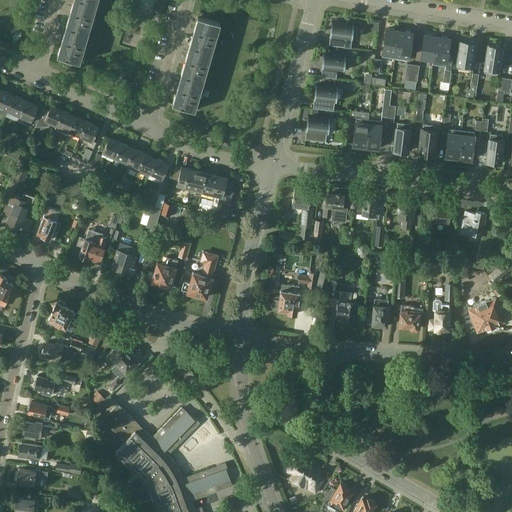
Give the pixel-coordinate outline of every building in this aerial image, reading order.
[(81,0),(73,0),(66,27),(87,33),(96,4),(81,0)] [(197,17),(189,46),(211,52),(219,24),(220,24),(220,23),(197,16),(197,17)] [(331,22),(329,45),(344,47),(349,48),(350,38),(351,38),(351,37),(356,37),(357,26),(353,26),(353,25),(331,22)] [(79,62),(87,33),(66,27),(57,55),(56,56),(79,63),(79,62)] [(382,56),(395,58),(399,31),(395,30),(395,29),(388,28),(388,29),(386,29),(382,56)] [(399,31),(395,58),(407,60),(412,33),(410,33),(410,31),(405,31),(405,32),(399,31)] [(432,64),(437,37),(433,36),(433,35),(426,34),(426,35),(424,35),(420,58),(433,60),(432,64)] [(441,38),(437,37),(432,64),(445,66),(450,39),(448,39),(448,37),(441,36),(441,38)] [(467,42),(461,41),(456,68),(470,70),(471,61),(474,61),(476,52),(475,52),(472,52),(474,41),(467,40),(467,42)] [(494,46),(488,45),(484,72),(497,75),(498,65),(502,66),(503,56),(502,56),(500,56),(501,47),(499,47),(500,45),(494,45),(494,46)] [(189,46),(181,75),(202,81),(211,52),(189,46)] [(323,53),(321,77),(336,78),(337,69),(343,69),(343,68),(348,69),(349,58),(345,57),(345,56),(323,53)] [(381,59),(374,58),(372,71),(379,72),(381,59)] [(410,81),(413,64),(407,63),(404,80),(410,81)] [(413,64),(410,81),(417,82),(419,65),(413,64)] [(449,83),(451,70),(445,69),(443,82),(449,83)] [(477,86),(479,74),(472,73),(470,85),(477,86)] [(202,81),(181,75),(172,104),(171,103),(171,104),(194,111),(195,110),(194,110),(202,81)] [(504,93),(506,78),(500,77),(498,90),(504,91),(504,93)] [(316,85),(313,108),(333,110),(335,101),(337,88),(316,85)] [(2,91),(0,94),(0,107),(7,111),(13,96),(2,91)] [(7,111),(19,116),(25,101),(13,96),(7,111)] [(37,107),(25,101),(19,116),(31,121),(37,107)] [(56,126),(63,111),(51,106),(48,112),(42,109),(39,116),(37,115),(34,120),(37,121),(34,127),(47,127),(49,123),(56,126)] [(63,111),(56,126),(54,130),(66,135),(68,131),(74,116),(63,111)] [(74,116),(68,131),(80,136),(86,122),(74,116)] [(308,116),(305,139),(325,142),(327,132),(329,119),(308,116)] [(365,147),(369,119),(356,117),(352,145),(354,145),(354,147),(361,147),(361,146),(365,147)] [(369,119),(365,147),(369,147),(369,148),(376,149),(376,148),(378,148),(381,121),(369,119)] [(98,127),(86,122),(80,136),(87,139),(86,142),(87,146),(93,149),(96,143),(92,141),(98,127)] [(401,151),(407,152),(410,124),(397,122),(396,132),(393,131),(391,141),(392,141),(395,141),(394,150),(393,151),(401,152),(401,151)] [(428,154),(434,155),(437,130),(436,130),(436,126),(423,124),(422,129),(421,129),(418,153),(423,153),(423,155),(428,156),(428,154)] [(458,158),(461,130),(448,129),(445,156),(447,156),(447,158),(454,159),(454,157),(458,158)] [(461,130),(458,158),(462,158),(462,160),(469,160),(469,159),(471,159),(474,132),(461,130)] [(8,138),(9,138),(10,134),(3,131),(1,137),(1,142),(8,142),(8,138)] [(494,162),(500,163),(503,135),(490,134),(489,143),(485,143),(484,152),(485,152),(487,152),(486,161),(487,161),(486,163),(493,163),(494,162)] [(102,153),(114,158),(121,143),(109,138),(102,153)] [(132,149),(121,143),(114,158),(126,163),(132,149)] [(86,164),(92,151),(86,149),(80,162),(86,164)] [(132,149),(126,163),(124,167),(136,173),(144,154),(132,149)] [(103,156),(97,154),(92,167),(97,169),(103,156)] [(150,174),(156,159),(144,154),(136,173),(148,178),(150,174)] [(19,159),(16,167),(12,178),(23,183),(27,171),(22,169),(25,162),(19,159)] [(168,164),(156,159),(150,174),(156,177),(154,181),(160,183),(162,179),(168,164)] [(184,187),(201,192),(206,173),(196,171),(196,170),(181,166),(177,186),(184,188),(184,187)] [(226,178),(206,173),(201,192),(220,196),(218,206),(217,206),(215,213),(226,216),(235,182),(226,179),(227,178),(226,178)] [(61,176),(55,174),(50,186),(55,189),(61,176)] [(55,189),(61,191),(66,179),(61,176),(55,189)] [(72,181),(66,179),(61,191),(66,194),(72,181)] [(72,196),(77,183),(72,181),(66,194),(72,196)] [(83,186),(77,183),(72,196),(77,199),(83,186)] [(83,201),(88,188),(83,186),(77,199),(83,201)] [(66,195),(50,188),(45,199),(54,203),(55,201),(62,204),(66,195)] [(302,208),(299,240),(311,242),(312,235),(309,235),(313,203),(309,202),(311,192),(294,190),(292,206),(302,208)] [(33,204),(20,200),(21,198),(11,194),(6,206),(12,208),(6,223),(19,228),(20,227),(27,230),(31,221),(26,219),(33,204)] [(155,207),(161,209),(165,196),(159,194),(155,207)] [(346,208),(342,208),(343,196),(326,194),(325,204),(324,204),(323,216),(329,217),(330,215),(332,215),(332,217),(345,219),(346,208)] [(369,218),(374,219),(379,219),(380,209),(375,208),(376,200),(363,198),(363,205),(357,204),(356,213),(369,215),(369,218)] [(168,214),(171,204),(164,202),(161,212),(168,214)] [(402,228),(409,229),(411,219),(412,219),(414,204),(399,203),(398,217),(403,218),(402,228)] [(49,238),(54,239),(60,224),(56,222),(56,221),(59,212),(47,207),(44,215),(43,215),(37,232),(41,234),(41,235),(42,237),(47,239),(49,238)] [(159,209),(151,207),(145,225),(153,228),(159,209)] [(428,207),(427,220),(426,228),(436,229),(437,222),(448,223),(450,210),(428,207)] [(470,230),(470,234),(480,236),(482,228),(485,229),(486,221),(483,220),(485,213),(476,211),(476,213),(465,211),(461,228),(470,230)] [(319,242),(321,233),(322,222),(315,221),(313,242),(319,242)] [(380,247),(383,226),(376,225),(373,246),(380,247)] [(484,230),(481,245),(488,246),(491,231),(484,230)] [(490,234),(488,244),(496,246),(498,236),(490,234)] [(87,259),(99,263),(105,245),(104,245),(106,239),(96,235),(94,242),(84,238),(84,239),(79,238),(76,245),(81,247),(78,256),(79,256),(80,258),(84,260),(87,259)] [(177,257),(184,260),(189,243),(182,241),(177,257)] [(130,273),(135,275),(137,266),(133,265),(138,249),(119,243),(117,250),(116,249),(111,267),(130,274),(130,273)] [(396,271),(397,257),(378,255),(378,261),(390,262),(389,270),(396,271)] [(167,256),(165,265),(156,263),(154,273),(147,271),(145,280),(151,282),(151,283),(162,286),(163,289),(166,289),(168,288),(170,288),(175,268),(176,263),(177,259),(167,256)] [(485,259),(478,257),(476,266),(483,267),(485,259)] [(487,274),(494,282),(511,267),(505,259),(487,274)] [(337,260),(333,279),(330,289),(338,291),(344,262),(337,260)] [(204,297),(206,298),(211,278),(214,266),(206,263),(203,276),(193,273),(190,283),(183,281),(181,289),(188,291),(187,293),(189,293),(190,296),(193,297),(195,295),(199,296),(199,298),(202,299),(204,297)] [(308,276),(298,275),(297,282),(307,283),(307,287),(314,288),(316,273),(309,272),(308,276)] [(320,272),(319,277),(317,285),(326,287),(329,274),(320,272)] [(0,307),(0,308),(3,303),(4,302),(7,301),(9,297),(8,294),(8,293),(13,283),(12,283),(15,278),(7,274),(6,277),(0,273),(0,307)] [(395,279),(394,298),(403,298),(404,280),(395,279)] [(295,313),(296,313),(298,292),(299,286),(291,285),(282,284),(281,289),(280,289),(278,300),(274,299),(273,307),(277,308),(277,309),(286,310),(286,311),(287,312),(288,314),(293,315),(293,314),(295,313)] [(497,286),(492,290),(497,296),(502,292),(497,286)] [(354,313),(355,303),(349,302),(350,293),(340,292),(339,301),(338,300),(336,317),(342,318),(342,320),(343,320),(343,322),(351,323),(351,321),(353,321),(353,320),(354,320),(355,313),(354,313)] [(474,325),(477,332),(486,328),(487,329),(495,325),(504,321),(495,298),(485,301),(477,304),(477,305),(468,308),(470,315),(464,317),(468,327),(474,325)] [(374,299),(373,306),(372,316),(367,315),(367,323),(372,324),(372,325),(373,325),(374,326),(377,326),(379,325),(386,326),(387,307),(387,300),(382,300),(374,299)] [(442,304),(441,303),(441,302),(439,299),(435,299),(433,301),(432,310),(435,310),(434,320),(429,320),(429,328),(434,329),(436,329),(437,331),(440,331),(442,330),(443,330),(443,329),(448,329),(449,310),(448,310),(448,304),(442,304)] [(65,328),(71,330),(79,314),(73,311),(65,307),(65,306),(64,303),(59,301),(57,302),(52,310),(53,311),(48,320),(65,328)] [(422,314),(422,309),(422,308),(413,307),(413,305),(400,304),(399,325),(409,326),(409,327),(411,329),(417,329),(419,327),(420,314),(422,314)] [(93,337),(99,340),(105,329),(99,325),(93,337)] [(72,340),(70,347),(80,350),(82,344),(72,340)] [(41,352),(42,354),(42,355),(59,359),(58,361),(64,362),(68,345),(62,344),(56,342),(55,344),(45,342),(44,348),(42,349),(41,352)] [(114,360),(117,363),(129,352),(125,347),(126,346),(122,342),(121,343),(121,342),(108,354),(109,354),(105,358),(110,363),(114,360)] [(96,350),(83,346),(80,355),(92,359),(96,350)] [(133,356),(129,352),(117,363),(120,367),(116,370),(121,376),(125,372),(126,373),(138,361),(137,360),(138,359),(134,355),(133,356)] [(90,365),(94,369),(101,362),(97,358),(90,365)] [(51,392),(57,393),(64,395),(66,387),(58,386),(60,379),(55,378),(55,377),(49,376),(48,378),(37,375),(36,381),(34,382),(33,385),(35,387),(35,388),(43,390),(42,394),(50,396),(51,392)] [(63,375),(62,381),(74,384),(75,378),(63,375)] [(109,386),(113,390),(120,383),(116,379),(109,386)] [(126,381),(121,385),(95,410),(103,444),(108,443),(100,411),(129,384),(126,381)] [(98,405),(104,399),(98,393),(92,399),(98,405)] [(27,410),(28,412),(28,414),(43,417),(49,418),(52,406),(46,405),(31,401),(30,406),(28,407),(27,410)] [(202,511),(201,508),(195,510),(192,499),(204,495),(205,495),(217,490),(218,491),(231,485),(230,481),(230,480),(227,471),(228,471),(225,462),(216,465),(216,466),(184,478),(182,475),(180,471),(178,468),(176,469),(173,464),(175,463),(173,459),(170,457),(168,454),(192,429),(193,429),(199,422),(193,416),(192,417),(185,410),(185,411),(181,407),(172,417),(171,417),(171,418),(162,427),(161,427),(161,428),(152,437),(118,404),(110,412),(113,415),(108,420),(110,427),(125,442),(119,447),(120,448),(115,452),(124,461),(128,466),(129,465),(137,473),(134,476),(132,479),(130,482),(129,485),(127,489),(127,490),(127,491),(127,493),(127,494),(127,495),(128,496),(128,497),(129,498),(130,499),(131,499),(132,500),(133,500),(134,500),(139,501),(142,501),(146,500),(149,499),(153,498),(156,509),(157,511),(202,511)] [(58,405),(56,412),(67,415),(69,408),(58,405)] [(25,438),(34,440),(35,436),(39,437),(44,438),(46,431),(54,432),(55,428),(42,425),(43,423),(36,421),(36,423),(25,421),(22,434),(26,435),(25,438)] [(35,457),(40,458),(47,459),(49,447),(42,446),(37,445),(21,443),(19,455),(35,458),(35,457)] [(287,477),(306,487),(316,493),(323,479),(318,476),(321,471),(314,468),(314,469),(298,460),(294,466),(291,464),(289,465),(287,469),(287,471),(290,473),(287,477)] [(56,469),(71,471),(71,473),(80,474),(81,465),(73,464),(72,466),(57,463),(56,469)] [(17,480),(16,482),(33,484),(39,485),(40,478),(42,478),(43,472),(41,472),(41,471),(35,470),(35,471),(19,468),(18,473),(17,474),(16,476),(15,479),(17,480)] [(104,504),(107,500),(113,490),(99,481),(90,495),(104,504)] [(330,500),(330,501),(327,505),(340,511),(352,492),(347,489),(348,487),(340,483),(336,490),(331,487),(325,496),(330,500)] [(68,489),(67,496),(82,498),(83,491),(68,489)] [(39,496),(39,500),(34,500),(34,499),(17,497),(16,501),(16,503),(14,504),(14,507),(15,509),(15,510),(27,511),(37,511),(38,506),(48,507),(49,497),(39,496)] [(362,497),(353,511),(369,511),(375,503),(367,499),(366,500),(362,497)]
